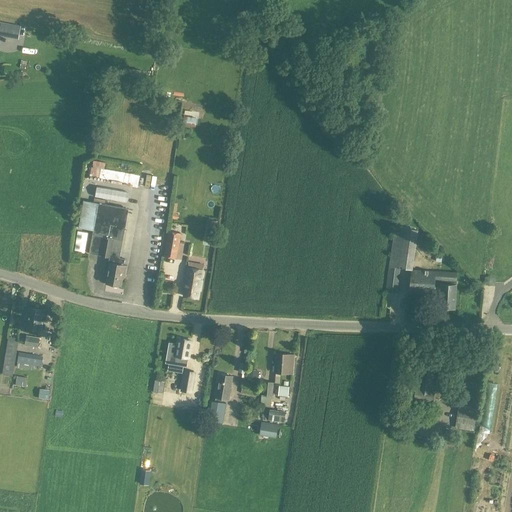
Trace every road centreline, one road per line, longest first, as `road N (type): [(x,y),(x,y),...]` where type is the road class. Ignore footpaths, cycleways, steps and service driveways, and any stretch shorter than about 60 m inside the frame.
road 1 (tertiary): [(511,330),(176,318),(0,274)]
road 2 (unknown): [(405,328),(394,416),(406,428),(431,432),(447,402)]
